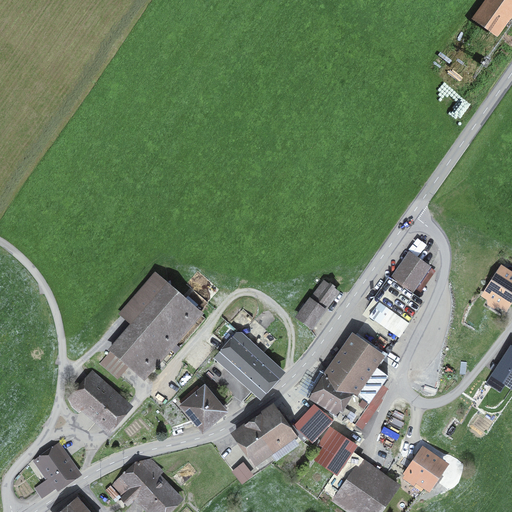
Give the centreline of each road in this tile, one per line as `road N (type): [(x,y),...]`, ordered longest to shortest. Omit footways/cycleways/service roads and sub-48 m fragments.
road 1 (secondary): [(33,511),(113,462),(219,431),(295,374),(511,73)]
road 2 (track): [(511,326),(453,395),(421,402),(395,385),(444,268),(440,239),(411,215)]
road 3 (track): [(12,511),(10,477),(59,403),(62,347),(38,276),(0,241)]
